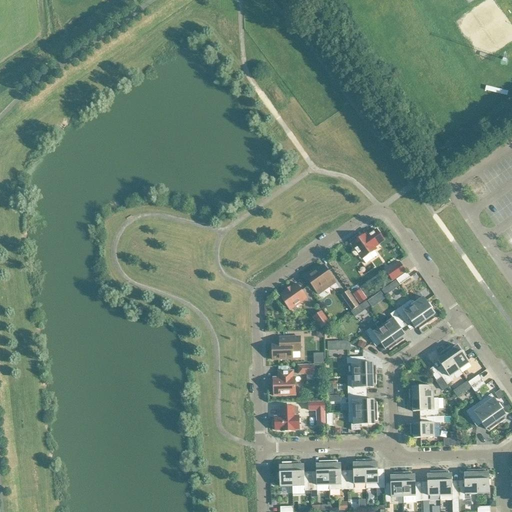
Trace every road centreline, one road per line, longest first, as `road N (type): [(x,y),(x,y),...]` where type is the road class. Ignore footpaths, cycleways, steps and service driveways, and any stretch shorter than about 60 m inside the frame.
road 1 (residential): [(460,318),(378,208),(257,290),(260,448)]
road 2 (unclassified): [(511,278),(453,192),(511,147)]
road 3 (residential): [(393,443),(391,368),(460,318)]
road 4 (residential): [(393,443),(260,448)]
